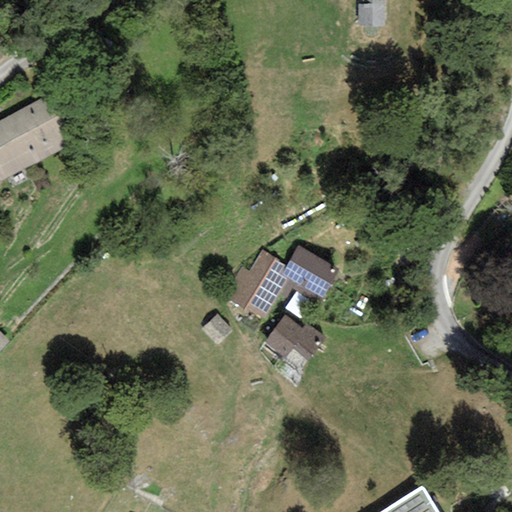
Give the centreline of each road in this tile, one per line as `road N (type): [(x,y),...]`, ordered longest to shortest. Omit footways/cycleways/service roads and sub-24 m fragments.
road 1 (unclassified): [(511,377),(447,330),(435,293),(440,252),(511,124)]
road 2 (unclassified): [(122,0),(0,76)]
